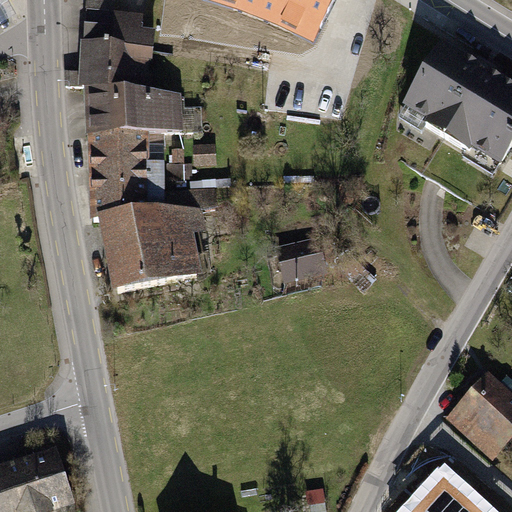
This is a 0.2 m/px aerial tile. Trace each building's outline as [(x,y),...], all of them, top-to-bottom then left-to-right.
[(118,0),(88,0),(79,91),(88,91),(90,101),(150,98),(154,36),(142,34),(144,20),(117,15),(118,0)] [(291,0),(219,0),(220,0),(287,15),(291,0)] [(499,173),(511,150),(511,88),(441,47),(401,116),(499,173)] [(182,98),(90,101),(93,221),(146,219),(144,141),(183,140),(182,98)] [(146,219),(98,227),(111,298),(199,282),(193,243),(207,241),(203,219),(222,216),(217,191),(167,200),(169,214),(146,219)] [(281,250),(289,280),(302,277),(297,259),(313,255),(310,242),(281,250)] [(511,401),(491,379),(453,418),(495,460),(511,443),(511,401)] [(0,511),(72,511),(54,454),(0,471),(0,511)]
